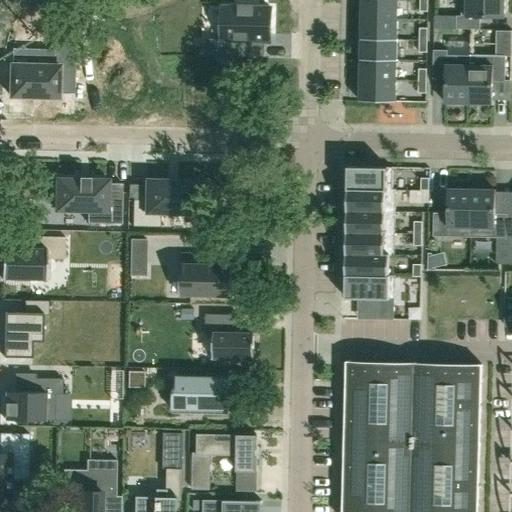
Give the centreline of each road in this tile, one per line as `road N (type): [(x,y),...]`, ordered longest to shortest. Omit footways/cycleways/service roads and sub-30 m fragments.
road 1 (residential): [(309,140),(0,136)]
road 2 (residential): [(303,347),(511,351)]
road 3 (residential): [(303,347),(309,140)]
road 4 (residential): [(511,144),(309,140)]
road 5 (residential): [(298,511),(303,347)]
road 6 (residential): [(311,0),(309,140)]
